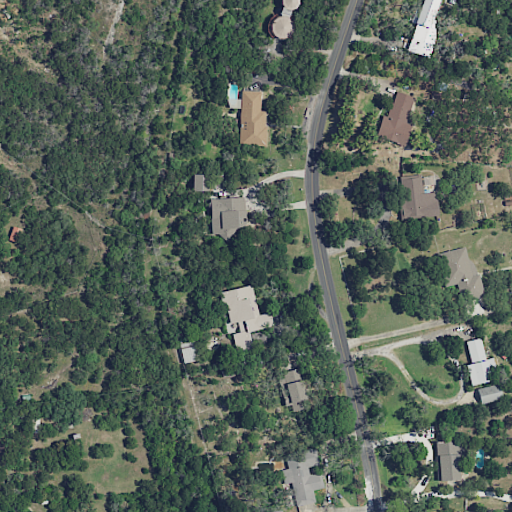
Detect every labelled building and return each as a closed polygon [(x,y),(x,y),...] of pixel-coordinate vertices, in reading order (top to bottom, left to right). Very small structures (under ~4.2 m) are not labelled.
[(298,0),(296,0),(280,0),(280,15),(272,15),(272,38),(290,38),(290,9),(298,9),(298,0)] [(415,24),(407,51),(428,57),(440,22),(434,20),(440,0),(421,0),(414,23),(415,24)] [(260,111),(261,91),(241,91),(239,144),(265,145),(266,111),(260,111)] [(376,137),(402,144),(417,97),(395,91),(388,117),(382,115),(376,137)] [(209,192),(209,175),(192,174),(192,191),(209,192)] [(439,216),(436,192),(423,193),(422,177),(398,179),(402,219),(439,216)] [(210,198),(211,237),(229,236),(229,232),(245,232),(244,197),(210,198)] [(481,295),(469,246),(436,254),(445,287),(456,284),(461,300),(481,295)] [(249,331),(273,327),(270,313),(258,315),(253,286),(219,291),(221,305),(226,304),(229,323),(237,322),(238,332),(232,333),(236,353),(252,350),(249,331)] [(466,341),(470,364),(465,364),(470,386),(491,381),(488,368),(494,366),(492,358),(485,359),(480,338),(466,341)] [(304,408),(303,370),(282,370),(283,409),(304,408)] [(435,442),(437,481),(460,480),(458,440),(435,442)] [(315,502),(312,490),(324,488),(321,472),(309,474),(308,467),(318,465),(315,448),(285,454),(288,469),(280,470),(284,487),(291,485),(296,506),(315,502)]
